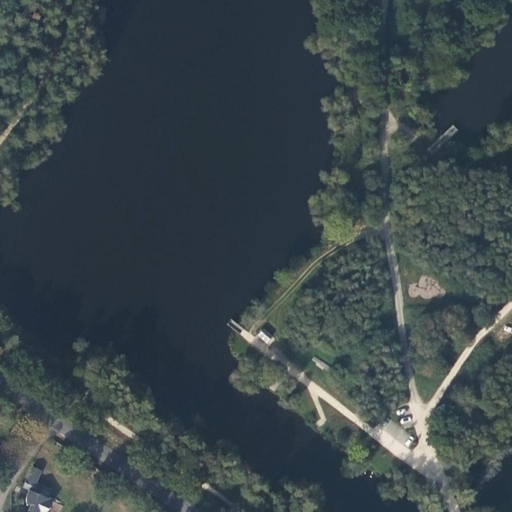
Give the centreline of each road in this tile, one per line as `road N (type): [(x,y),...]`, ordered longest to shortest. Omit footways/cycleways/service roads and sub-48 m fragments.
road 1 (track): [(456,511),(425,448),(400,305),(386,0)]
road 2 (track): [(434,472),(386,447),(268,340),(267,323),(297,282),(359,231),(391,238)]
road 3 (track): [(0,350),(246,511)]
road 4 (tertiary): [(0,378),(191,511)]
road 5 (track): [(65,0),(59,56),(0,147)]
road 6 (track): [(419,423),(511,306)]
